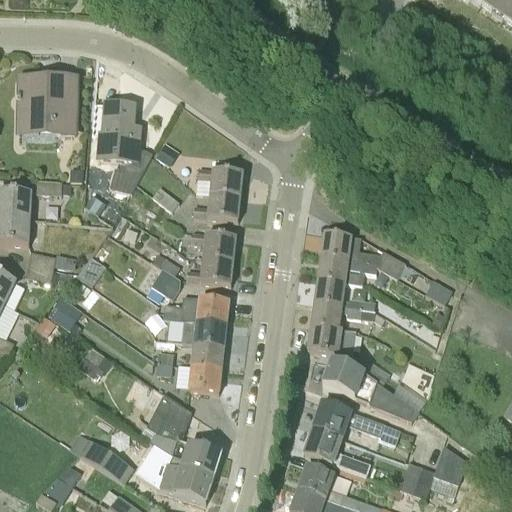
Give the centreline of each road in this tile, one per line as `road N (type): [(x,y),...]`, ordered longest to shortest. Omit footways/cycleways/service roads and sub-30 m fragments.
road 1 (residential): [(242,511),(296,166)]
road 2 (residential): [(296,166),(124,53),(97,43),(0,37)]
